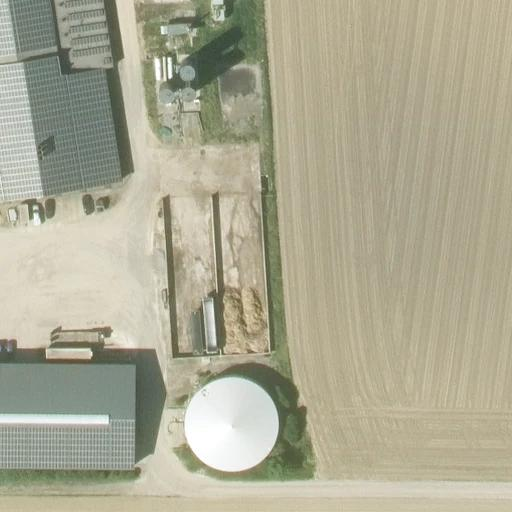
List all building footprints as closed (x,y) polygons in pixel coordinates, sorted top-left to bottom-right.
[(0,0),(0,65),(56,56),(47,0),(0,0)] [(101,0),(47,0),(56,56),(59,76),(103,69),(112,67),(101,0)] [(190,24),(166,26),(167,35),(191,34),(190,24)] [(56,56),(0,65),(0,199),(120,182),(103,69),(59,76),(56,56)] [(193,63),(188,60),(183,61),(180,66),(181,72),(186,75),(191,73),(194,69),(193,63)] [(194,85),(190,82),(184,83),(181,88),(182,94),(187,97),(193,95),(196,91),(194,85)] [(172,86),(167,83),(162,84),(159,89),(160,95),(165,98),(170,96),(173,92),(172,86)] [(219,125),(220,157),(256,155),(255,123),(219,125)] [(134,365),(0,363),(0,465),(133,467),(134,365)] [(274,442),(278,424),(275,406),(265,391),(250,380),(232,376),(214,379),(199,389),(188,404),(184,422),(187,440),(197,455),(212,465),(230,469),(248,466),(263,457),(274,442)]
